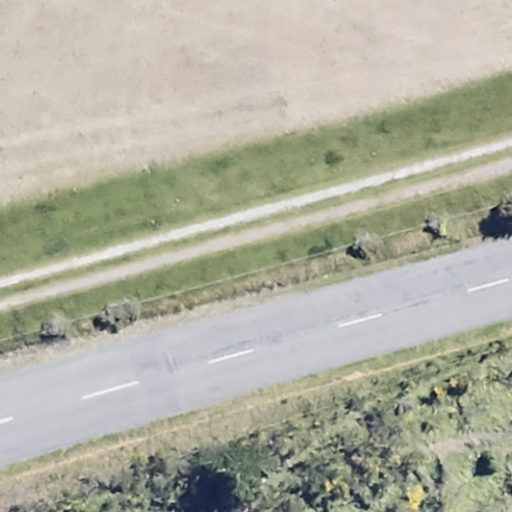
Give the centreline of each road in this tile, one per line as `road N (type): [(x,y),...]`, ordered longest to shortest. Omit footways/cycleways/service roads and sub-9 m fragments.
road 1 (track): [(511,163),(0,311)]
road 2 (tertiary): [(0,424),(511,280)]
